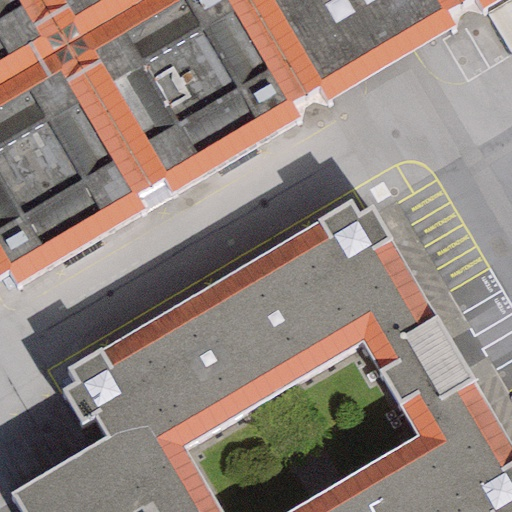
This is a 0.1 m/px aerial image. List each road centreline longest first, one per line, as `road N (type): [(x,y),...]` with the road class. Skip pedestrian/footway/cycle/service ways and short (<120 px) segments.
road 1 (unknown): [(0,353),(404,129)]
road 2 (unknown): [(404,129),(448,138),(511,219)]
road 3 (unknown): [(404,129),(342,0)]
